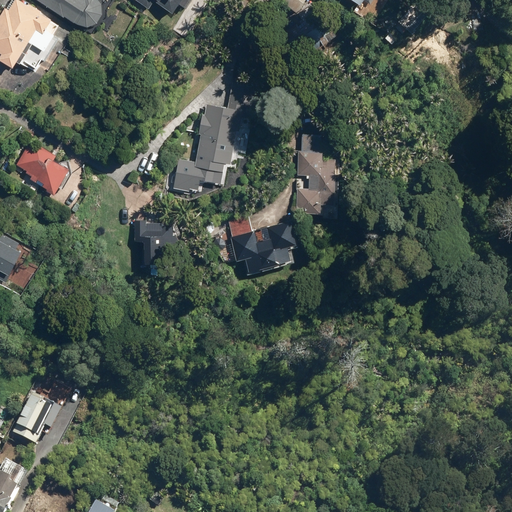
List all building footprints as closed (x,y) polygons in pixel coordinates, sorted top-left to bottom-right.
[(46,62),(59,39),(54,36),(61,23),(20,0),(10,0),(0,17),(0,53),(1,54),(0,55),(0,61),(13,69),(17,63),(35,73),(42,60),(46,62)] [(36,0),(77,25),(88,27),(98,23),(103,14),(102,4),(99,0),(36,0)] [(186,9),(192,0),(134,0),(152,11),(157,4),(174,15),(180,5),(186,9)] [(279,0),(297,13),(306,25),(300,30),(296,24),(284,31),(290,44),(324,14),(308,0),(279,0)] [(233,81),(228,107),(207,103),(205,114),(202,114),(199,132),(201,133),(196,161),(178,157),(173,187),(190,190),(190,188),(198,189),(200,179),(221,183),(224,163),(231,164),(237,130),(240,131),(242,116),(252,117),(258,86),(233,81)] [(38,150),(28,145),(17,165),(28,170),(26,172),(32,176),(30,179),(48,188),(46,191),(55,195),(70,167),(54,159),(56,155),(40,146),(38,150)] [(298,150),(298,174),(310,175),(309,188),(296,188),(296,213),(321,213),(321,204),(334,204),(334,193),(335,193),(336,172),(335,172),(335,158),(323,158),(323,150),(298,150)] [(147,220),(135,220),(135,241),(145,241),(145,263),(162,263),(162,244),(175,244),(175,224),(162,224),(162,222),(147,222),(147,220)] [(290,221),(266,227),(269,239),(256,242),(253,230),(229,236),(235,260),(244,258),(248,270),(259,267),(259,268),(280,263),(280,262),(293,258),(289,246),(296,244),(290,221)] [(19,242),(0,232),(0,278),(6,282),(10,275),(9,275),(21,251),(16,248),(19,242)] [(63,410),(34,394),(12,435),(37,447),(46,429),(52,432),(63,410)] [(0,511),(6,511),(13,501),(12,500),(19,488),(11,483),(13,480),(2,474),(0,477),(0,511)] [(111,511),(97,503),(91,511),(111,511)]
